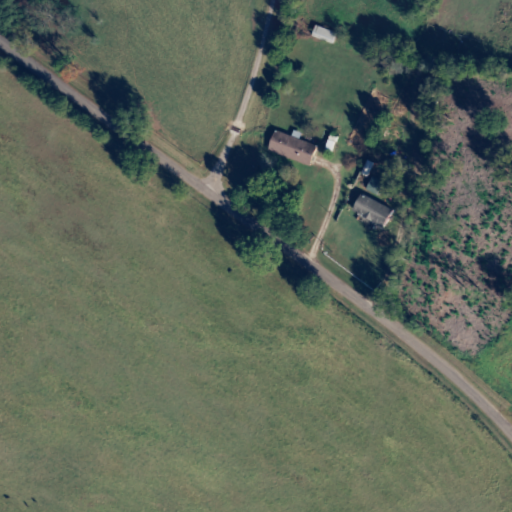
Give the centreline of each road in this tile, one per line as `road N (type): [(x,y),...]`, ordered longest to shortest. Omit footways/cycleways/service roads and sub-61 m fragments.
road 1 (residential): [(511,435),(401,335),(212,197)]
road 2 (residential): [(212,197),(0,43)]
